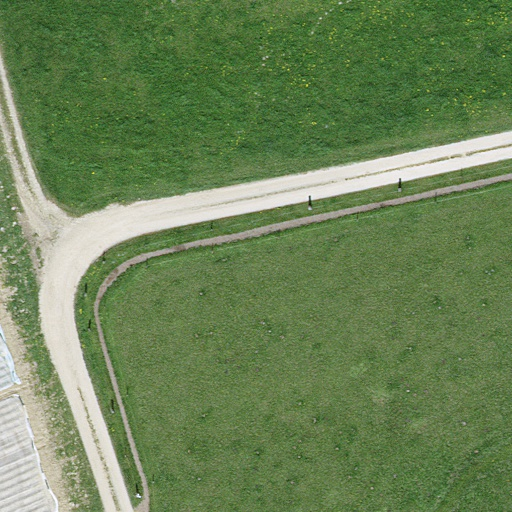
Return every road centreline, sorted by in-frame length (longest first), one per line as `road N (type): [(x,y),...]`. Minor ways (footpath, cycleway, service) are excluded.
road 1 (track): [(0,97),(24,182),(80,242),(60,278),(60,332),(115,511)]
road 2 (track): [(80,242),(128,220),(511,140)]
